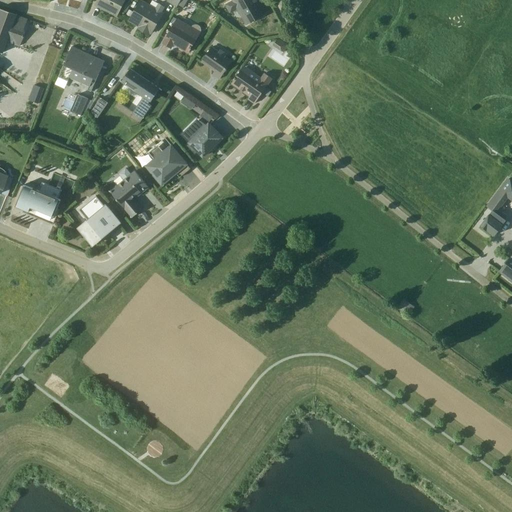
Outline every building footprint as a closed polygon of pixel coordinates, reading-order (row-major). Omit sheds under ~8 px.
[(97,0),(94,6),(117,17),(125,0),(97,0)] [(126,12),(133,1),(130,0),(129,0),(123,11),(126,12)] [(141,0),(128,21),(138,26),(137,29),(149,36),(150,34),(151,35),(164,13),(162,12),(165,7),(159,3),(156,8),(141,0)] [(194,0),(168,0),(188,9),(191,2),(193,3),(194,0)] [(232,0),(225,4),(230,13),(237,9),(246,25),(263,15),(257,3),(258,2),(256,0),(232,0)] [(129,17),(136,3),(134,2),(126,15),(127,16),(129,17)] [(28,20),(0,9),(0,52),(1,53),(5,42),(18,46),(28,20)] [(173,24),(162,43),(171,49),(173,45),(188,54),(201,32),(200,31),(200,30),(200,28),(199,26),(198,26),(196,25),(194,25),(193,25),(191,27),(177,18),(177,19),(174,17),(170,23),(173,24)] [(278,38),(273,45),(284,52),(288,45),(278,38)] [(72,47),(55,84),(64,89),(67,81),(68,81),(69,78),(89,86),(87,90),(91,91),(104,61),(72,47)] [(212,74),(219,79),(232,61),(226,56),(227,54),(220,50),(219,51),(212,47),(201,62),(214,72),(212,74)] [(244,66),(232,83),(249,96),(250,96),(248,99),(254,103),(272,78),(265,73),(261,78),(244,66)] [(150,81),(131,68),(121,82),(143,97),(133,112),(118,102),(115,107),(139,124),(151,106),(148,103),(150,101),(151,102),(158,91),(148,84),(149,82),(150,81)] [(78,94),(71,111),(81,115),(84,110),(87,111),(92,101),(78,94)] [(185,97),(181,102),(191,110),(195,105),(185,97)] [(108,103),(101,98),(91,113),(98,118),(108,103)] [(200,122),(197,119),(181,134),(190,143),(187,146),(195,153),(198,151),(203,156),(217,142),(216,140),(222,134),(214,126),(212,127),(209,124),(206,126),(200,121),(200,122)] [(309,128),(305,125),(302,128),(300,130),(304,133),(309,128)] [(191,168),(171,144),(163,151),(158,145),(149,152),(154,159),(146,165),(163,186),(172,178),(171,176),(176,172),(180,177),(191,168)] [(0,193),(6,195),(9,186),(12,178),(6,176),(7,175),(5,173),(4,171),(2,169),(0,167),(0,193)] [(132,217),(142,209),(135,200),(133,202),(131,199),(137,194),(138,196),(149,187),(135,170),(132,173),(126,168),(119,173),(124,179),(117,185),(116,184),(109,189),(132,217)] [(492,210),(480,225),(494,235),(505,220),(504,219),(507,214),(500,209),(509,197),(511,199),(511,182),(508,179),(487,206),(492,210)] [(24,184),(15,206),(21,208),(21,210),(54,223),(60,209),(57,208),(61,199),(58,198),(62,190),(43,182),(39,190),(24,184)] [(104,205),(96,195),(79,209),(87,219),(78,227),(93,246),(103,238),(105,240),(122,226),(120,224),(121,222),(106,204),(104,205)] [(511,261),(508,259),(498,272),(511,281),(511,261)] [(408,313),(414,306),(405,298),(399,305),(408,313)]
